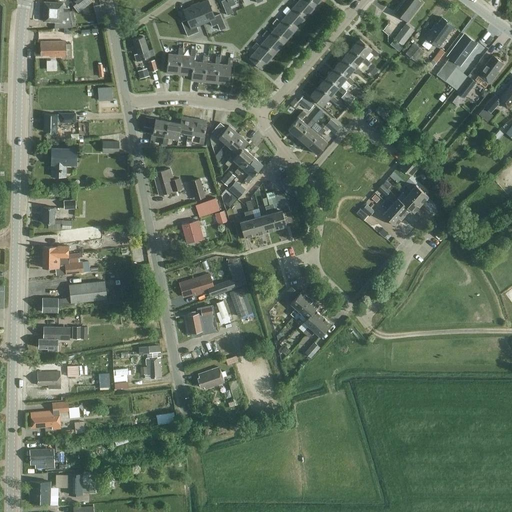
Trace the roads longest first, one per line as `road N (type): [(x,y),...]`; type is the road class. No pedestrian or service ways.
road 1 (tertiary): [(10,511),(24,0)]
road 2 (residential): [(185,418),(127,105)]
road 3 (residential): [(432,229),(365,319),(316,268),(317,196),(285,150)]
road 4 (residential): [(260,115),(363,0)]
road 5 (residential): [(127,105),(230,102),(260,115)]
